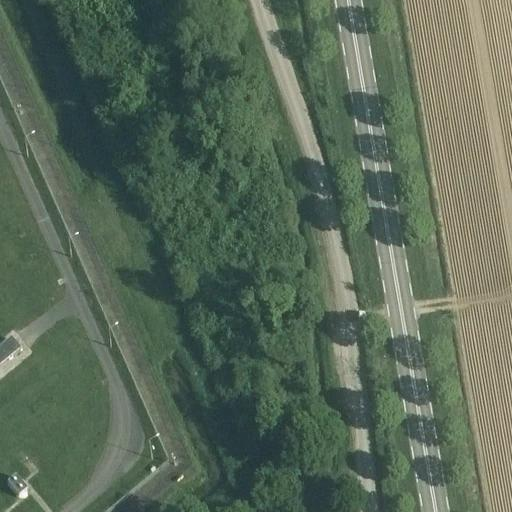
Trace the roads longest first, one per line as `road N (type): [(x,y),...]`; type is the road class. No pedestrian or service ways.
road 1 (unclassified): [(249,0),(338,295),(359,511)]
road 2 (primary): [(434,511),(343,0)]
